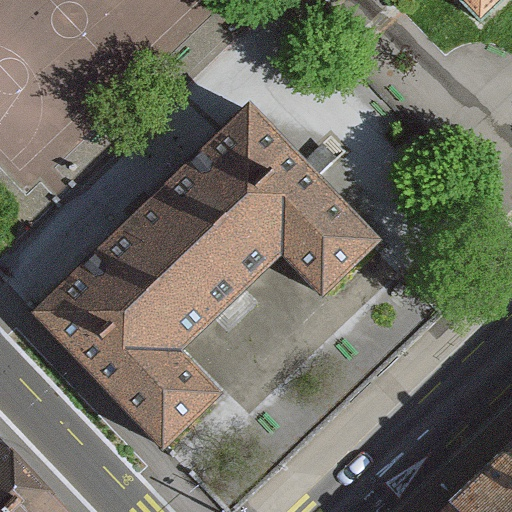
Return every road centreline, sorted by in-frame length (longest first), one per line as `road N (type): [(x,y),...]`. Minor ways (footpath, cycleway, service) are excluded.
road 1 (secondary): [(511,344),(335,511)]
road 2 (residential): [(129,511),(0,375)]
